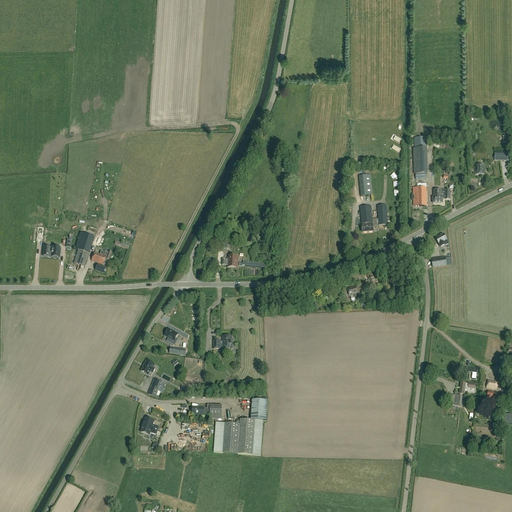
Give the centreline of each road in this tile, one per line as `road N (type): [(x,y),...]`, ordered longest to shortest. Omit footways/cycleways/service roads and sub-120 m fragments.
road 1 (unclassified): [(184,284),(195,247),(273,99),(292,0)]
road 2 (unclassified): [(401,511),(427,308),(412,236)]
road 3 (unclassified): [(46,511),(149,329),(184,284)]
road 4 (unclassified): [(184,284),(319,275),(412,236)]
road 5 (unclassified): [(184,284),(0,287)]
